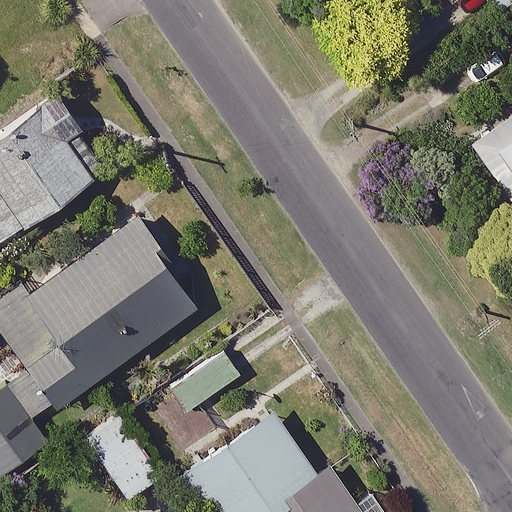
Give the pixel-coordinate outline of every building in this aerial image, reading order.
[(0,134),(0,182),(29,225),(100,176),(73,136),(87,126),(64,91),(0,134)] [(511,113),(474,138),(511,196),(511,113)] [(209,308),(141,210),(25,288),(62,342),(31,363),(62,408),(209,308)] [(245,374),(228,347),(173,383),(190,409),(245,374)] [(52,440),(12,382),(0,390),(0,467),(4,473),(52,440)] [(322,471),(279,408),(183,472),(210,511),(368,511),(335,462),(322,471)] [(166,477),(124,412),(90,434),(132,498),(166,477)]
